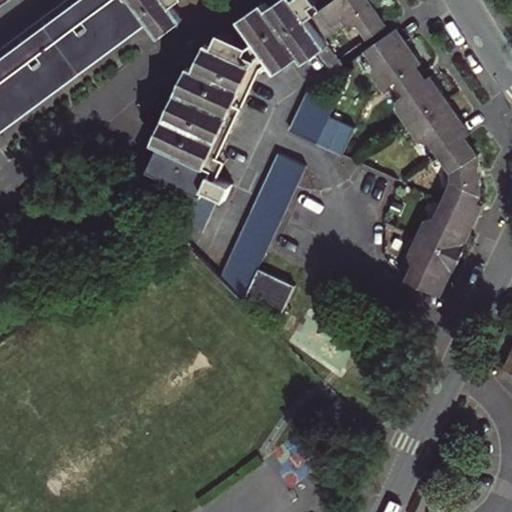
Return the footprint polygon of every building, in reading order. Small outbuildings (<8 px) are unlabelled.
[(0,0),(0,12),(16,0),(0,0)] [(0,137),(156,24),(165,37),(189,20),(179,8),(182,5),(188,0),(73,0),(0,54),(0,137)] [(345,0),(341,0),(328,10),(322,14),(320,12),(318,9),(324,4),(320,0),(299,0),(287,9),(283,2),(272,10),(268,5),(255,13),(260,19),(250,27),(249,28),(259,43),(274,63),(282,74),(305,58),(310,64),(333,47),(328,42),(350,27),(364,29),(372,41),(392,28),(372,0),(352,0),(352,2),(345,0)] [(287,9),(299,0),(285,0),(283,2),(287,9)] [(250,27),(260,19),(255,13),(245,20),(250,27)] [(225,157),(266,70),(258,66),(261,61),(242,51),(246,43),(224,34),(220,42),(218,47),(213,56),(208,53),(199,69),(195,67),(188,81),(193,83),(183,106),(178,103),(164,134),(169,136),(164,146),(153,171),(194,191),(177,229),(203,241),(224,198),(229,200),(235,187),(223,181),(232,160),(225,157)] [(457,185),(447,204),(440,218),(429,224),(413,258),(416,269),(410,282),(441,296),(445,287),(450,277),(456,279),(470,248),(485,215),(489,207),(483,204),(486,199),(483,158),(462,127),(458,121),(464,117),(440,82),(433,87),(427,78),(422,70),(428,66),(416,48),(409,54),(404,44),(397,34),(370,52),(379,65),(377,77),(389,93),(401,84),(410,96),(404,100),(403,113),(424,144),(435,146),(455,173),(457,185)] [(266,70),(274,63),(259,43),(255,46),(246,42),(246,43),(242,51),(261,61),(258,66),(266,70)] [(213,56),(218,47),(212,44),(208,53),(213,56)] [(183,106),(193,83),(188,81),(178,103),(183,106)] [(293,132),(322,145),(334,151),(347,157),(359,131),(334,119),(339,107),(311,94),(293,132)] [(160,143),(164,146),(169,136),(164,134),(160,143)] [(264,268),(268,261),(274,248),(310,170),(283,157),(271,182),(226,278),(238,289),(251,296),(259,280),(261,275),(264,268)] [(278,275),(264,268),(261,275),(259,280),(271,286),(278,275)] [(301,285),(278,275),(271,286),(259,280),(251,296),(249,300),(286,318),(301,285)]
